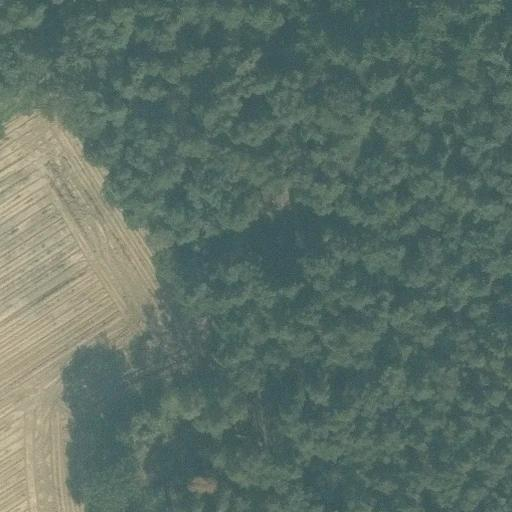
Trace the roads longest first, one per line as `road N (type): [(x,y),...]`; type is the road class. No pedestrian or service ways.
road 1 (track): [(511,299),(386,340),(430,511)]
road 2 (track): [(103,0),(92,33),(0,109)]
